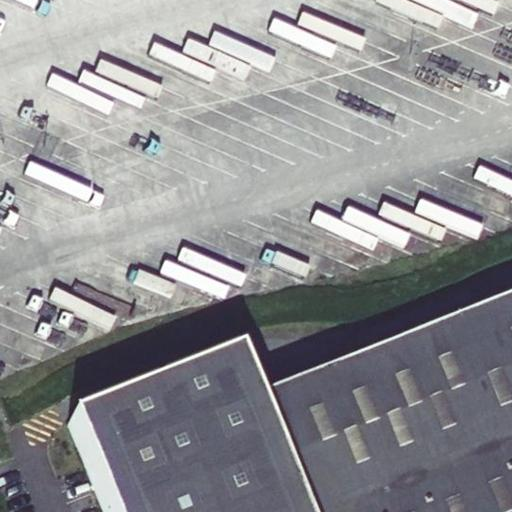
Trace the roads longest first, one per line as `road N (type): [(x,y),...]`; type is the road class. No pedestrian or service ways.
road 1 (unknown): [(511,286),(339,353),(258,340),(119,380),(73,402),(50,423),(45,440),(62,511)]
road 2 (unknown): [(511,128),(0,289)]
road 3 (unknown): [(0,57),(177,0)]
